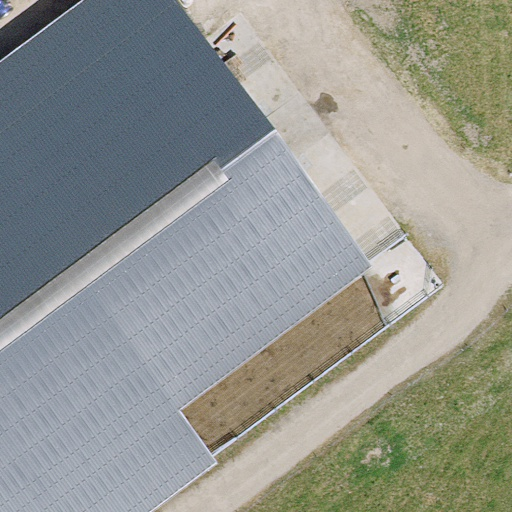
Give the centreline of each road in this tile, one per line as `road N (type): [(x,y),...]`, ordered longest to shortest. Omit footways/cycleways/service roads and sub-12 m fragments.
road 1 (track): [(511,223),(482,243),(440,338),(204,511)]
road 2 (track): [(482,243),(287,0)]
